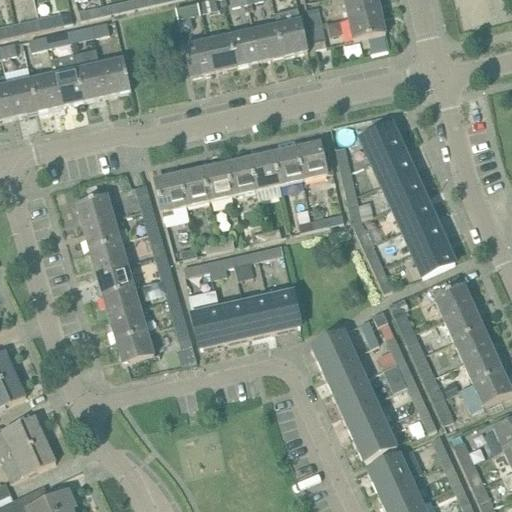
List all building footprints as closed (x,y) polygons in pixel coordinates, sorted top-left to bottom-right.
[(152,0),(148,0),(128,5),(130,14),(154,9),(152,0)] [(178,0),(152,0),(154,9),(179,3),(178,0)] [(229,0),(232,11),(246,8),(244,2),(248,1),(248,0),(229,0)] [(244,2),(246,8),(264,4),(262,0),(248,0),(248,1),(244,2)] [(342,0),(348,22),(380,14),(377,0),(342,0)] [(199,18),(200,18),(218,14),(215,3),(201,6),(202,11),(198,12),(199,18)] [(103,10),(105,20),(130,14),(128,5),(103,10)] [(202,11),(201,6),(175,12),(178,24),(200,19),(200,18),(199,18),(198,12),(202,11)] [(81,25),(105,20),(103,10),(79,16),(81,25)] [(311,30),(321,28),(318,12),(307,15),(311,30)] [(275,18),(284,60),(308,55),(298,13),(275,18)] [(380,14),(348,22),(353,45),(386,38),(380,14)] [(62,17),(38,22),(41,34),(73,27),(71,16),(62,18),(62,17)] [(261,66),(284,60),(275,18),(274,18),(277,30),(254,35),(261,66)] [(18,39),(41,34),(38,22),(15,27),(18,39)] [(191,22),(179,24),(181,36),(193,33),(191,22)] [(0,30),(0,43),(18,39),(15,27),(0,30)] [(92,31),(94,42),(110,38),(107,27),(92,31)] [(321,28),(311,30),(316,54),(326,51),(321,28)] [(94,42),(92,31),(76,34),(78,45),(94,42)] [(231,40),(238,71),(261,66),(254,35),(231,40)] [(61,37),(45,41),(48,53),(64,49),(61,37)] [(231,40),(207,45),(214,76),(238,71),(231,40)] [(48,53),(45,41),(29,44),(32,56),(48,53)] [(191,81),(214,76),(207,45),(184,50),(191,81)] [(15,48),(0,50),(0,56),(1,63),(17,60),(15,48)] [(88,70),(77,72),(85,105),(108,100),(101,67),(99,68),(95,51),(84,53),(88,70)] [(101,67),(108,100),(131,95),(124,62),(101,67)] [(54,78),(61,111),(85,105),(77,72),(54,78)] [(61,111),(54,78),(52,78),(51,73),(42,75),(44,80),(31,83),(38,116),(61,111)] [(0,124),(15,121),(7,88),(6,88),(4,79),(0,80),(0,124)] [(7,88),(15,121),(38,116),(31,83),(7,88)] [(372,166),(402,153),(392,130),(362,143),(372,166)] [(320,146),(295,152),(302,184),(333,177),(329,159),(323,160),(320,146)] [(335,153),(342,180),(350,176),(344,151),(335,153)] [(271,157),(278,189),(302,184),(295,152),(271,157)] [(382,189),(412,175),(402,153),(372,166),(382,189)] [(248,163),(255,194),(278,189),(271,157),(248,163)] [(224,168),(231,200),(255,194),(248,163),(224,168)] [(200,173),(207,205),(231,200),(224,168),(200,173)] [(177,179),(184,210),(207,205),(200,173),(177,179)] [(393,212),(422,198),(412,175),(382,189),(393,212)] [(347,203),(356,201),(350,176),(342,180),(347,203)] [(184,210),(177,179),(155,184),(162,215),(163,220),(174,218),(173,213),(184,210)] [(141,214),(152,211),(146,189),(135,192),(141,214)] [(403,234),(433,221),(422,198),(393,212),(403,234)] [(83,231),(114,222),(107,199),(76,208),(83,231)] [(356,201),(347,203),(354,229),(362,226),(362,225),(356,201)] [(159,234),(152,211),(141,214),(148,237),(159,234)] [(341,219),(311,226),(313,234),(343,227),(341,219)] [(413,257),(443,244),(433,221),(403,234),(413,257)] [(90,254),(121,245),(114,222),(83,231),(90,254)] [(313,234),(311,226),(298,229),(300,237),(313,234)] [(354,229),(364,252),(372,248),(362,226),(354,229)] [(279,233),(264,236),(266,245),(281,242),(279,233)] [(155,260),(165,257),(159,234),(148,237),(155,260)] [(266,245),(264,236),(252,239),(254,248),(266,245)] [(232,244),(217,247),(219,256),(234,253),(232,244)] [(443,244),(413,257),(424,280),(453,267),(443,244)] [(96,277),(127,268),(121,245),(90,254),(96,277)] [(219,256),(217,247),(204,250),(206,259),(219,256)] [(364,252),(374,275),(382,271),(372,248),(364,252)] [(257,256),(259,265),(283,260),(281,250),(257,256)] [(183,264),(197,261),(195,252),(181,255),(183,264)] [(250,267),(259,265),(257,256),(232,261),(234,271),(239,290),(255,286),(250,267)] [(172,280),(165,257),(155,260),(161,283),(172,280)] [(234,271),(232,261),(208,267),(210,276),(212,284),(227,281),(226,273),(234,271)] [(210,276),(208,267),(183,272),(185,282),(210,276)] [(103,300),(134,291),(127,268),(96,277),(103,300)] [(382,271),(374,275),(384,298),(392,294),(382,271)] [(161,283),(168,307),(179,304),(172,280),(161,283)] [(444,324),(473,310),(463,288),(434,302),(444,324)] [(110,323),(141,314),(134,291),(103,300),(110,323)] [(201,351),(226,346),(218,314),(220,314),(216,296),(191,302),(195,319),(194,320),(201,351)] [(292,297),(267,303),(275,335),(299,329),(292,297)] [(404,302),(389,309),(394,320),(405,316),(410,314),(404,302)] [(250,340),(275,335),(267,303),(243,308),(250,340)] [(174,329),(185,326),(179,304),(168,307),(174,329)] [(220,314),(218,314),(226,346),(250,340),(243,308),(220,314)] [(483,332),(473,310),(444,324),(453,345),(483,332)] [(116,346),(147,337),(144,326),(151,324),(148,312),(141,314),(110,323),(116,346)] [(388,326),(383,316),(373,320),(378,331),(388,326)] [(394,320),(404,342),(414,337),(405,316),(394,320)] [(379,348),(377,343),(369,325),(361,328),(371,352),(379,348)] [(192,349),(185,326),(174,329),(181,352),(192,349)] [(463,367),(493,354),(483,332),(453,345),(463,367)] [(322,374),(354,359),(352,354),(344,336),(311,350),(322,374)] [(154,360),(147,337),(116,346),(123,369),(154,360)] [(404,342),(413,364),(424,359),(414,337),(404,342)] [(386,345),(397,369),(405,365),(394,341),(386,345)] [(473,389),(503,375),(493,354),(463,367),(473,389)] [(0,357),(0,385),(12,379),(3,358),(6,357),(5,355),(0,357)] [(332,397),(365,382),(377,377),(367,355),(355,360),(354,359),(322,374),(332,397)] [(424,359),(413,364),(423,385),(434,381),(424,359)] [(415,387),(405,365),(397,369),(407,391),(415,387)] [(511,395),(503,375),(473,389),(483,411),(511,397),(511,395)] [(12,379),(0,385),(0,412),(26,401),(25,399),(22,400),(12,379)] [(444,402),(434,381),(423,385),(433,407),(444,402)] [(375,405),(365,382),(332,397),(343,420),(375,405)] [(418,415),(426,411),(415,387),(407,391),(411,400),(406,402),(412,417),(418,415)] [(455,387),(444,392),(448,401),(459,396),(455,387)] [(444,402),(433,407),(447,438),(457,433),(444,402)] [(353,443),(386,428),(375,405),(343,420),(353,443)] [(436,434),(426,411),(418,415),(428,438),(436,434)] [(0,460),(2,464),(42,445),(33,424),(36,422),(35,420),(0,436),(0,460)] [(503,455),(511,450),(511,424),(504,428),(493,433),(503,455)] [(386,428),(353,443),(364,466),(396,451),(386,428)] [(442,468),(450,464),(440,442),(431,446),(442,468)] [(42,445),(2,464),(12,486),(56,466),(55,464),(52,466),(42,445)] [(463,473),(474,469),(464,447),(453,452),(463,473)] [(511,450),(503,455),(511,475),(511,450)] [(378,497),(411,482),(423,476),(411,452),(386,465),(367,474),(378,497)] [(442,468),(452,491),(460,487),(450,464),(442,468)] [(474,469),(463,473),(473,494),(483,490),(474,469)] [(511,476),(507,479),(508,480),(503,482),(508,493),(511,491),(511,476)] [(378,497),(384,511),(405,511),(421,505),(411,482),(378,497)] [(0,510),(14,504),(6,487),(0,490),(0,510)] [(461,511),(467,511),(471,510),(460,487),(452,491),(461,511)] [(483,490),(473,494),(480,511),(492,511),(493,511),(483,490)] [(14,504),(0,510),(0,511),(72,511),(76,511),(68,494),(49,503),(29,511),(27,511),(22,500),(14,504)]
